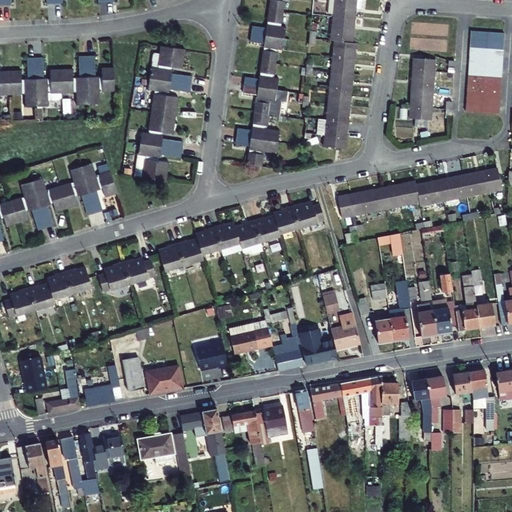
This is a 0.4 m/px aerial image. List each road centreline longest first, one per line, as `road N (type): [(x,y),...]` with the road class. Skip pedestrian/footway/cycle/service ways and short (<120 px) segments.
road 1 (residential): [(12,430),(511,344)]
road 2 (residential): [(511,9),(413,1),(399,7),(370,165)]
road 3 (residential): [(370,165),(499,138),(511,31)]
road 4 (residential): [(228,0),(123,23),(0,32)]
road 5 (residential): [(203,205),(0,265)]
road 6 (residential): [(231,0),(203,205)]
